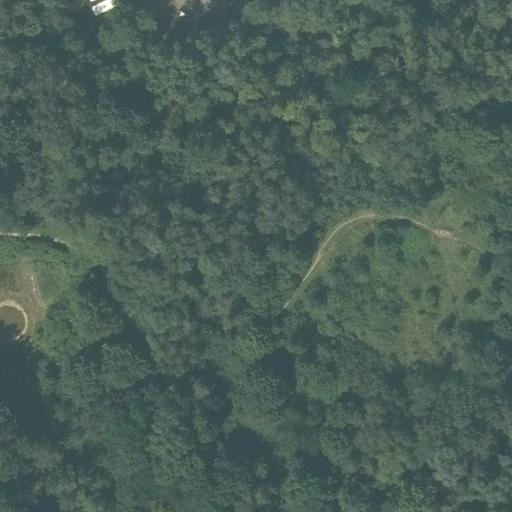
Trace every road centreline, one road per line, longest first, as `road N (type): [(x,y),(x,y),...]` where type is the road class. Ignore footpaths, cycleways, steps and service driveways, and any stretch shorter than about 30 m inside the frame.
road 1 (track): [(511,281),(507,270),(371,220),(188,367)]
road 2 (track): [(188,367),(86,241),(38,239)]
